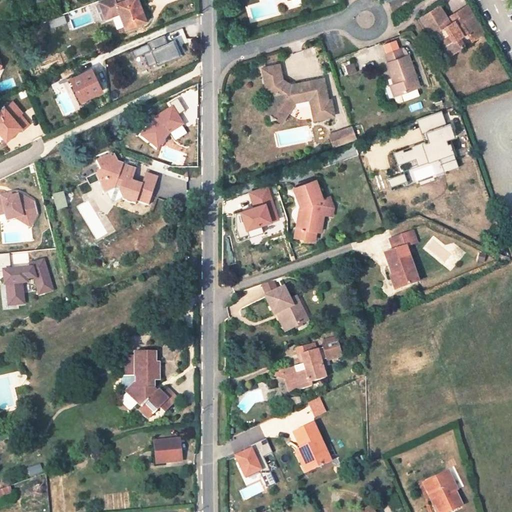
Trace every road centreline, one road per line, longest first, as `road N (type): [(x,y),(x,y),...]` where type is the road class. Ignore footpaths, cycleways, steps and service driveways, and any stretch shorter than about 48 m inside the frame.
road 1 (residential): [(207,69),(207,511)]
road 2 (residential): [(0,168),(207,69)]
road 3 (unknown): [(208,303),(363,247)]
road 4 (residential): [(207,61),(349,20)]
